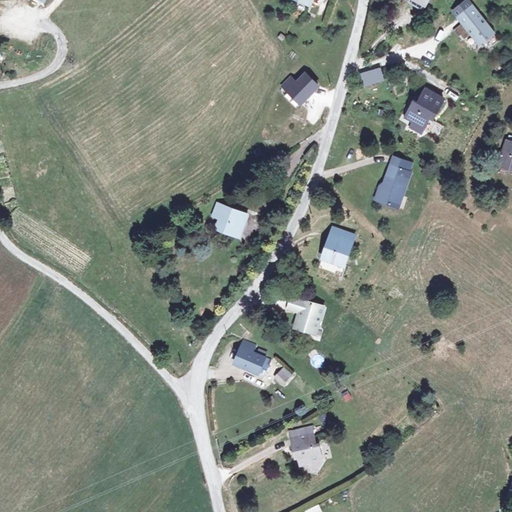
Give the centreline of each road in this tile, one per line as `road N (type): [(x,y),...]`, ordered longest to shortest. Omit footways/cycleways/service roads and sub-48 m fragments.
road 1 (residential): [(363,0),(302,207),(209,348),(192,402)]
road 2 (residential): [(0,237),(135,342),(192,402)]
road 3 (residential): [(55,0),(50,11),(70,44),(49,70),(0,82)]
